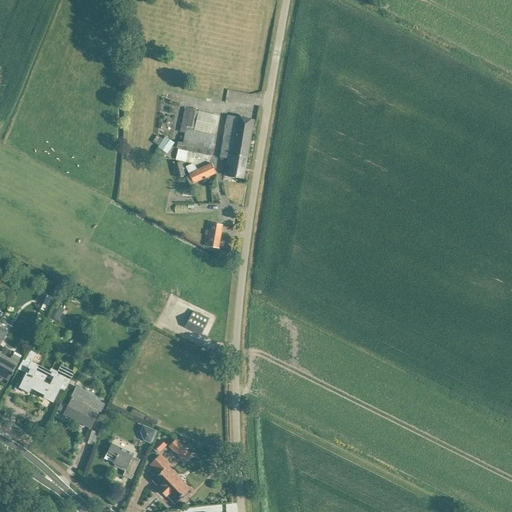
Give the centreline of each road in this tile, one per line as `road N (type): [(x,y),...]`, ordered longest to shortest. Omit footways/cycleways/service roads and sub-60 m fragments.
road 1 (unclassified): [(241,511),(237,321),(286,0)]
road 2 (track): [(235,389),(254,389),(496,511)]
